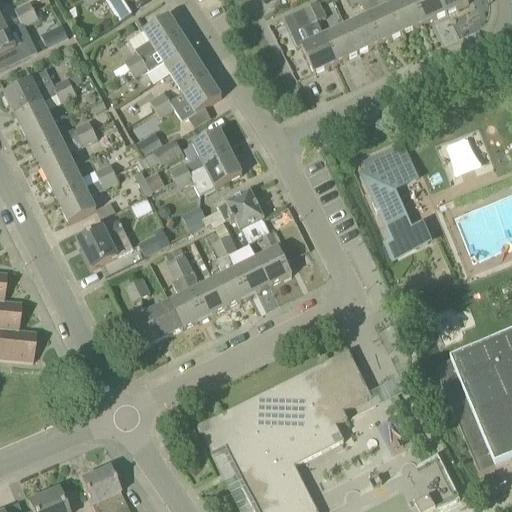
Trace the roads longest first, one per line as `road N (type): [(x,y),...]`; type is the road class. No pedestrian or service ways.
road 1 (residential): [(125,419),(354,301),(278,147)]
road 2 (residential): [(125,419),(0,170)]
road 3 (residential): [(278,147),(511,40)]
road 4 (residential): [(278,147),(186,0)]
road 5 (residential): [(0,469),(125,419)]
